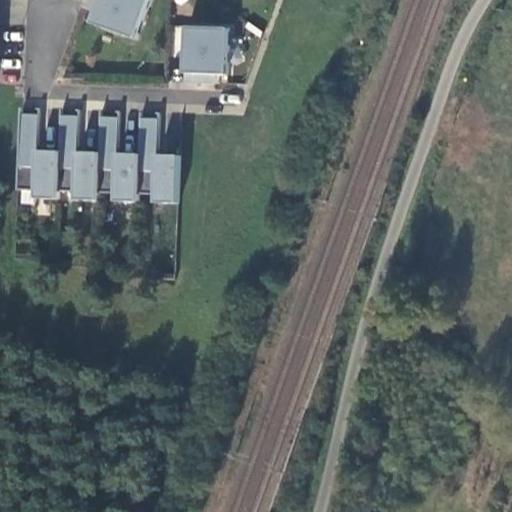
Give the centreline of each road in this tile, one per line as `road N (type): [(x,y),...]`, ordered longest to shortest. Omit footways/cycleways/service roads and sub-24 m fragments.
road 1 (unclassified): [(485,0),(453,63),(382,270),(319,511)]
road 2 (residential): [(69,4),(36,91),(242,98)]
